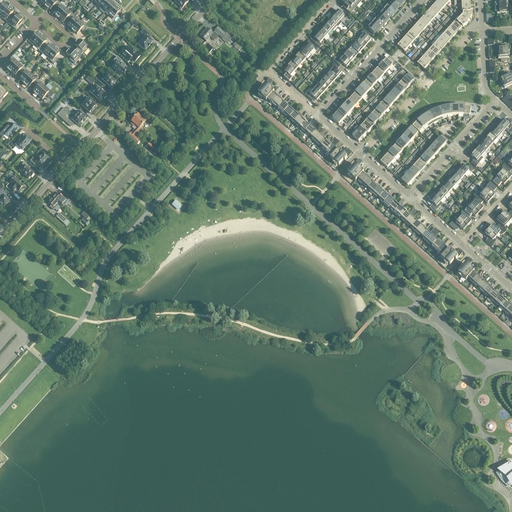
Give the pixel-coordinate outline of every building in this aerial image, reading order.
[(56,8),(60,3),(56,0),(50,0),(45,6),(44,7),(47,10),(48,9),(50,10),(54,6),(56,8)] [(100,9),(108,0),(107,0),(101,0),(96,6),(100,9)] [(105,12),(112,4),(108,0),(100,9),(100,10),(104,13),(105,12)] [(189,2),(186,0),(174,0),(174,1),(175,1),(174,2),(179,7),(179,8),(181,10),(182,9),(184,7),(185,8),(187,5),(186,5),(189,2)] [(350,14),(357,7),(348,0),(343,0),(343,1),(343,2),(346,6),(344,8),(343,6),(343,7),(350,14)] [(398,8),(390,0),(386,5),(395,13),(398,10),(397,9),(398,8)] [(446,5),(441,0),(438,0),(436,3),(443,9),(446,5)] [(59,18),(67,9),(60,3),(56,8),(58,10),(54,14),(56,16),(55,16),(58,19),(59,18)] [(443,9),(436,3),(432,7),(439,13),(443,9)] [(0,16),(0,17),(9,7),(8,8),(4,4),(0,8),(0,16)] [(116,8),(116,7),(112,4),(105,12),(109,15),(116,8)] [(395,13),(386,5),(382,9),(390,17),(391,15),(392,16),(395,13)] [(9,17),(13,12),(11,11),(12,10),(9,7),(0,17),(7,23),(11,18),(9,17)] [(113,19),(120,11),(116,7),(116,8),(109,15),(113,19)] [(439,13),(432,7),(428,11),(435,17),(439,13)] [(471,7),(462,7),(462,13),(463,13),(463,15),(470,19),(471,19),(473,16),(473,15),(472,12),(471,12),(471,7)] [(506,7),(495,8),(495,12),(497,12),(497,14),(499,14),(502,14),(502,15),(503,16),(504,16),(505,15),(505,14),(506,13),(506,9),(507,9),(506,7)] [(64,22),(67,18),(69,20),(73,15),(67,9),(59,18),(61,20),(60,21),(63,23),(64,22)] [(390,17),(382,9),(378,14),(387,22),(390,19),(389,18),(390,17)] [(332,13),(332,14),(340,21),(344,17),(346,18),(348,16),(344,12),(341,14),(338,11),(336,12),(335,11),(332,13)] [(435,17),(428,11),(425,16),(431,22),(435,17)] [(340,21),(332,14),(331,14),(330,17),(331,18),(330,20),(330,19),(330,20),(337,26),(338,27),(342,22),(340,21)] [(387,22),(378,14),(374,18),(382,26),(383,24),(384,25),(387,22)] [(72,30),(80,21),(73,15),(69,20),(71,22),(68,26),(67,27),(69,29),(70,28),(72,30)] [(456,21),(455,22),(461,28),(462,27),(463,28),(465,26),(469,23),(467,22),(470,19),(463,15),(459,19),(457,18),(455,20),(456,21)] [(23,19),(20,17),(19,17),(17,16),(13,20),(11,18),(7,23),(15,30),(15,31),(23,21),(22,20),(23,19)] [(431,22),(425,16),(421,20),(427,26),(431,22)] [(382,26),(374,18),(370,23),(379,31),(382,28),(381,27),(382,26)] [(337,26),(330,20),(329,20),(328,21),(327,20),(324,22),(324,23),(332,30),(333,31),(337,26)] [(427,26),(421,20),(417,24),(424,30),(427,26)] [(87,27),(80,21),(72,30),(71,31),(74,34),(75,33),(77,34),(81,30),(83,32),(87,27)] [(461,28),(455,22),(452,25),(458,31),(461,28)] [(332,30),(324,23),(323,23),(322,26),(323,27),(322,29),(322,28),(321,29),(328,34),(332,30)] [(379,31),(370,23),(365,27),(374,35),(375,33),(376,34),(379,31)] [(424,30),(417,24),(413,29),(420,34),(424,30)] [(458,31),(452,25),(449,29),(455,35),(458,31)] [(206,41),(210,37),(214,41),(219,35),(222,38),(222,39),(228,44),(230,42),(230,41),(231,39),(226,34),(225,34),(218,28),(213,34),(207,28),(200,36),(206,41)] [(328,34),(321,29),(320,30),(319,29),(316,31),(316,32),(324,39),(328,34)] [(420,34),(413,29),(409,33),(416,39),(420,34)] [(455,35),(449,29),(445,32),(452,38),(455,35)] [(364,34),(360,39),(367,45),(366,44),(367,43),(370,40),(371,41),(371,40),(367,36),(369,34),(364,30),(362,32),(364,34)] [(324,39),(316,32),(315,32),(314,35),(315,36),(313,38),(317,41),(315,44),(320,48),(322,45),(320,43),(324,39)] [(452,38),(445,32),(442,36),(449,42),(452,38)] [(41,37),(41,38),(42,37),(39,34),(38,35),(37,33),(33,38),(30,36),(26,40),(33,46),(41,37)] [(416,39),(409,33),(405,37),(412,43),(416,39)] [(449,42),(442,36),(439,39),(446,45),(449,42)] [(42,46),(46,42),(47,41),(44,39),(43,39),(41,38),(41,37),(33,46),(40,52),(44,48),(42,46)] [(146,37),(143,40),(142,39),(140,42),(140,43),(138,46),(144,52),(147,48),(148,49),(150,46),(149,46),(152,42),(146,37)] [(412,43),(405,37),(402,41),(408,47),(412,43)] [(360,39),(356,43),(363,49),(362,49),(363,47),(366,45),(367,45),(360,39)] [(446,45),(439,39),(436,43),(443,49),(446,45)] [(83,45),(78,40),(75,43),(76,44),(74,46),(78,50),(77,52),(82,56),(84,58),(86,56),(84,54),(89,48),(84,43),(83,45)] [(408,47),(402,41),(397,46),(398,46),(404,52),(408,47)] [(356,43),(352,48),(359,54),(358,53),(359,52),(362,49),(363,50),(363,49),(356,43)] [(443,49),(436,43),(433,46),(440,52),(443,49)] [(55,49),(54,49),(52,47),(53,46),(51,44),(50,45),(46,50),(44,48),(40,52),(47,58),(55,49)] [(303,46),(302,47),(310,54),(314,50),(316,52),(319,49),(314,45),(312,47),(308,44),(307,45),(306,45),(303,46)] [(497,47),(498,53),(508,53),(508,47),(506,47),(506,44),(500,44),(500,47),(497,47)] [(440,52),(433,46),(430,50),(437,56),(440,52)] [(134,63),(140,56),(130,47),(126,51),(124,49),(119,54),(128,62),(128,61),(130,58),(134,63)] [(310,54),(302,47),(300,51),(301,52),(300,53),(306,59),(308,60),(312,56),(310,54)] [(55,58),(59,54),(58,52),(58,51),(55,48),(54,49),(55,49),(47,58),(53,64),(57,60),(55,58)] [(352,48),(348,52),(355,58),(354,57),(355,56),(358,54),(359,54),(352,48)] [(71,50),(69,52),(68,51),(65,54),(70,58),(69,60),(74,64),(82,56),(77,52),(75,54),(71,50)] [(437,56),(430,50),(427,53),(434,59),(437,56)] [(344,57),(350,63),(351,63),(350,62),(351,60),(354,58),(355,59),(355,58),(348,52),(344,57)] [(306,59),(300,53),(299,54),(298,54),(295,55),(294,56),(302,63),(306,59)] [(434,59),(427,53),(424,57),(430,62),(434,59)] [(508,53),(498,53),(498,59),(501,59),(501,62),(507,62),(507,59),(509,59),(508,53)] [(302,63),(294,56),(292,60),(293,60),(292,62),(298,68),(302,63)] [(11,72),(19,63),(12,57),(8,61),(10,63),(6,68),(7,69),(7,70),(10,73),(11,72)] [(122,61),(117,57),(114,60),(118,63),(113,69),(116,72),(115,73),(115,74),(116,74),(117,75),(118,75),(119,75),(120,75),(121,75),(122,75),(123,74),(124,75),(125,74),(125,73),(127,71),(124,68),(125,68),(122,65),(121,66),(119,64),(121,61),(122,62),(122,61)] [(337,59),(335,62),(340,66),(342,64),(347,68),(347,67),(346,66),(348,65),(350,63),(344,57),(340,61),(337,59)] [(430,62),(424,57),(421,60),(427,66),(430,62)] [(386,59),(382,63),(389,69),(393,65),(386,59)] [(427,66),(421,60),(417,64),(418,64),(424,70),(427,66)] [(298,68),(292,62),(291,63),(290,62),(286,64),(286,65),(294,72),(298,68)] [(21,73),(25,69),(19,63),(11,72),(15,76),(19,71),(21,73)] [(334,67),(330,72),(337,78),(336,77),(338,76),(341,74),(337,70),(339,67),(334,63),(332,65),(334,67)] [(389,69),(382,63),(378,67),(385,73),(389,69)] [(294,72),(286,65),(284,68),(285,69),(284,71),(287,74),(285,77),(290,81),(292,78),(290,77),(294,72)] [(385,73),(378,67),(374,72),(381,77),(385,73)] [(24,84),(32,75),(25,69),(21,73),(23,75),(19,80),(20,80),(24,84)] [(330,72),(326,76),(333,83),(333,82),(332,82),(334,80),(336,78),(337,78),(330,72)] [(381,77),(374,72),(371,76),(377,82),(381,77)] [(499,79),(502,84),(511,79),(509,74),(507,75),(506,72),(500,75),(501,77),(499,79)] [(333,83),(326,76),(324,74),(320,79),(322,81),(329,87),(328,86),(330,85),(332,83),(333,83)] [(35,85),(39,81),(32,75),(24,84),(23,84),(26,87),(27,86),(29,88),(33,83),(35,85)] [(115,83),(107,75),(102,81),(100,79),(98,81),(102,85),(104,83),(110,88),(111,87),(112,88),(114,86),(113,85),(115,83)] [(377,82),(371,76),(367,80),(373,86),(377,82)] [(406,76),(402,81),(409,87),(412,83),(413,83),(406,76)] [(268,80),(264,85),(262,87),(263,88),(258,93),(261,96),(266,101),(274,92),(269,87),(271,84),(272,83),(272,82),(272,81),(270,79),(269,79),(269,80),(268,80)] [(511,80),(511,79),(502,84),(504,89),(507,88),(508,91),(511,88),(511,80)] [(373,86),(367,80),(363,84),(370,90),(373,86)] [(37,96),(45,87),(39,81),(35,85),(37,87),(33,92),(34,93),(34,94),(37,97),(38,96),(37,96)] [(322,81),(318,85),(325,92),(325,91),(324,91),(326,89),(328,87),(329,87),(322,81)] [(402,81),(398,85),(405,91),(409,87),(402,81)] [(370,90),(363,84),(359,89),(366,95),(370,90)] [(318,85),(314,90),(321,96),(320,95),(322,94),(325,91),(325,92),(318,85)] [(405,91),(398,85),(394,89),(401,95),(405,91)] [(105,95),(95,86),(90,93),(93,96),(93,97),(95,99),(96,98),(99,101),(100,100),(100,101),(103,98),(102,98),(105,95)] [(49,99),(53,94),(45,87),(37,96),(38,96),(42,100),(46,95),(49,99)] [(366,95),(359,89),(355,93),(362,99),(366,95)] [(394,89),(390,94),(397,100),(401,95),(394,89)] [(318,98),(321,96),(314,90),(310,94),(308,92),(305,95),(310,99),(312,97),(317,101),(317,100),(318,98)] [(274,92),(266,101),(265,101),(268,104),(269,103),(268,102),(269,101),(272,104),(279,96),(277,94),(276,96),(273,93),(274,92)] [(362,99),(355,93),(352,97),(358,103),(362,99)] [(390,94),(387,98),(393,104),(397,100),(390,94)] [(510,107),(511,104),(511,97),(508,94),(503,99),(510,107)] [(282,99),(279,96),(272,104),(276,107),(275,108),(274,108),(273,108),(276,111),(283,103),(281,100),(282,99)] [(358,103),(352,97),(348,101),(354,107),(358,103)] [(387,98),(383,102),(389,108),(393,104),(387,98)] [(94,105),(95,104),(92,102),(92,103),(88,99),(86,101),(85,101),(84,101),(83,102),(83,103),(83,104),(81,106),(89,113),(91,111),(92,111),(94,109),(93,108),(95,106),(94,105)] [(354,107),(348,101),(344,106),(351,112),(354,107)] [(383,102),(379,106),(386,112),(389,108),(383,102)] [(286,105),(283,103),(276,111),(279,114),(280,113),(279,112),(280,111),(283,114),(290,106),(288,104),(286,105)] [(293,108),(290,106),(283,114),(287,117),(286,118),(285,117),(284,118),(287,120),(294,112),(291,110),(293,108)] [(351,112),(344,106),(340,110),(347,116),(351,112)] [(386,112),(379,106),(375,111),(382,117),(386,112)] [(445,107),(439,109),(442,117),(447,116),(445,107)] [(85,118),(77,111),(72,116),(64,109),(58,115),(71,127),(74,123),(78,126),(80,123),(81,123),(82,121),(85,118)] [(442,117),(439,109),(433,111),(437,119),(442,117)] [(347,116),(340,110),(336,114),(343,120),(347,116)] [(375,111),(371,115),(378,121),(382,117),(375,111)] [(437,119),(433,111),(427,114),(433,123),(438,121),(437,119)] [(297,115),(294,112),(287,120),(290,123),(291,122),(290,122),(291,121),(294,123),(301,116),(298,114),(297,115)] [(343,120),(336,114),(332,119),(333,119),(339,125),(343,120)] [(433,123),(427,114),(422,117),(427,125),(428,126),(433,123)] [(138,115),(131,122),(132,123),(131,124),(133,127),(132,128),(135,130),(134,131),(137,134),(143,126),(143,125),(144,126),(147,123),(138,115)] [(371,115),(368,119),(374,125),(378,121),(371,115)] [(303,118),(301,116),(294,123),(297,127),(296,128),(296,127),(295,128),(298,130),(305,122),(302,120),(303,118)] [(427,125),(422,117),(417,121),(423,128),(427,125)] [(368,119),(364,123),(370,129),(374,125),(368,119)] [(498,122),(497,123),(505,130),(507,132),(511,126),(511,123),(509,120),(507,123),(503,120),(502,121),(501,120),(498,122)] [(423,128),(417,121),(412,126),(419,132),(423,128)] [(308,125),(305,122),(298,130),(300,133),(301,132),(300,131),(301,130),(305,133),(312,125),(309,123),(308,125)] [(364,123),(360,128),(367,134),(370,129),(364,123)] [(505,130),(497,123),(496,124),(495,126),(496,127),(495,129),(501,134),(505,130)] [(5,125),(0,130),(0,135),(2,138),(5,135),(9,138),(17,129),(11,124),(8,127),(5,125)] [(314,128),(312,125),(305,133),(308,136),(307,137),(306,136),(305,137),(308,140),(316,132),(313,129),(314,128)] [(367,134),(360,128),(358,126),(354,130),(356,132),(363,138),(367,134)] [(418,133),(411,127),(407,132),(414,138),(418,133)] [(325,136),(329,132),(324,128),(320,132),(325,136)] [(501,134),(495,129),(494,130),(493,129),(490,131),(489,132),(497,139),(501,134)] [(318,134),(316,132),(308,140),(311,142),(312,142),(311,141),(312,140),(315,143),(322,135),(320,133),(318,134)] [(356,132),(352,136),(352,137),(359,142),(363,138),(356,132)] [(414,138),(407,132),(404,136),(410,142),(414,138)] [(497,139),(489,132),(489,133),(487,135),(488,136),(487,138),(493,143),(497,139)] [(325,137),(322,135),(315,143),(319,146),(318,147),(317,146),(316,147),(319,149),(326,141),(324,139),(325,137)] [(442,135),(440,137),(436,142),(442,148),(446,143),(445,142),(448,140),(442,135)] [(410,142),(404,136),(400,140),(406,146),(410,142)] [(30,141),(29,140),(30,140),(27,137),(26,138),(25,137),(20,142),(19,142),(18,143),(15,140),(11,145),(14,148),(16,146),(18,148),(17,148),(20,151),(20,150),(22,151),(30,141)] [(493,143),(487,138),(486,139),(485,138),(482,140),(481,140),(489,148),(493,143)] [(406,146),(400,140),(396,145),(403,151),(406,146)] [(489,148),(481,140),(480,141),(479,144),(480,145),(479,147),(485,152),(489,148)] [(329,144),(326,141),(319,149),(322,152),(323,151),(322,150),(323,149),(326,152),(333,145),(331,142),(329,144)] [(442,148),(436,142),(432,146),(439,152),(442,148)] [(154,155),(158,151),(150,143),(146,147),(154,155)] [(336,147),(333,145),(326,152),(329,155),(328,156),(328,155),(327,156),(330,159),(338,149),(337,151),(334,148),(336,147)] [(403,151),(396,145),(392,149),(399,155),(403,151)] [(439,152),(432,146),(428,150),(435,156),(439,152)] [(485,152),(479,147),(477,148),(477,147),(474,149),(473,150),(481,157),(485,152)] [(44,155),(43,154),(45,152),(43,149),(38,155),(40,157),(38,159),(34,156),(29,161),(35,166),(37,164),(40,167),(45,162),(46,162),(49,160),(48,159),(48,158),(48,157),(45,154),(44,155)] [(344,154),(338,149),(330,159),(335,163),(336,163),(339,165),(344,160),(345,161),(351,154),(351,153),(351,152),(349,150),(348,150),(348,151),(347,151),(344,154)] [(399,155),(392,149),(388,153),(395,159),(399,155)] [(435,156),(428,150),(424,154),(431,160),(435,156)] [(481,157),(473,150),(472,150),(471,153),(472,154),(471,156),(474,159),(472,161),(477,166),(483,159),(481,157)] [(502,151),(493,161),(497,165),(506,154),(502,151)] [(395,159),(388,153),(385,157),(391,163),(395,159)] [(424,154),(420,159),(427,165),(431,160),(424,154)] [(391,163),(385,157),(380,162),(381,162),(387,168),(391,163)] [(420,159),(417,163),(423,169),(427,165),(420,159)] [(357,160),(353,165),(351,167),(352,168),(348,173),(351,176),(350,177),(355,181),(364,172),(358,167),(361,163),(361,162),(361,161),(360,160),(359,160),(358,160),(357,160)] [(504,164),(503,164),(509,170),(511,168),(511,160),(510,163),(508,161),(504,164)] [(34,175),(26,168),(28,166),(24,162),(20,166),(22,168),(20,171),(21,173),(20,173),(23,176),(24,175),(28,179),(30,177),(31,178),(34,175)] [(417,163),(413,167),(419,173),(423,169),(417,163)] [(509,170),(503,164),(503,165),(501,169),(502,171),(500,174),(508,181),(511,176),(507,172),(509,170)] [(460,166),(457,167),(457,168),(465,175),(469,171),(471,173),(473,170),(474,168),(473,167),(472,169),(468,166),(466,168),(463,165),(461,167),(460,166)] [(413,167),(409,172),(416,178),(419,173),(413,167)] [(465,175),(457,168),(456,169),(455,172),(456,173),(454,174),(461,180),(465,175)] [(364,172),(355,181),(358,184),(359,183),(358,183),(359,182),(362,184),(369,177),(366,174),(365,176),(362,174),(364,172)] [(416,178),(409,172),(405,176),(412,182),(416,178)] [(461,180),(454,174),(453,176),(452,175),(449,176),(449,177),(457,184),(461,180)] [(504,185),(508,181),(500,174),(497,176),(496,175),(491,178),(497,183),(499,181),(504,185)] [(408,186),(412,182),(405,176),(401,180),(408,186)] [(371,179),(369,177),(362,184),(365,187),(364,189),(364,188),(363,189),(366,191),(373,183),(370,181),(371,179)] [(457,184),(449,177),(448,178),(447,181),(448,182),(446,183),(453,189),(457,184)] [(20,191),(23,188),(22,187),(23,186),(18,182),(19,181),(16,178),(15,179),(14,178),(9,184),(11,186),(8,189),(13,194),(17,189),(19,191),(20,191)] [(486,189),(483,192),(491,199),(495,195),(491,191),(494,186),(488,181),(486,183),(484,188),(486,189)] [(376,186),(373,183),(366,191),(369,194),(369,193),(369,192),(369,191),(373,194),(380,186),(377,184),(376,186)] [(453,189),(446,183),(445,184),(444,184),(441,185),(440,186),(449,193),(453,189)] [(382,189),(380,186),(373,194),(376,197),(375,198),(374,197),(374,198),(376,201),(384,193),(381,190),(382,189)] [(449,193),(440,186),(440,187),(439,190),(440,190),(438,192),(445,198),(449,193)] [(4,208),(10,201),(5,196),(7,194),(1,189),(0,190),(0,197),(0,198),(0,205),(1,206),(1,205),(4,208)] [(445,198),(438,192),(437,193),(436,192),(433,194),(432,195),(441,202),(445,198)] [(475,196),(474,196),(480,202),(483,199),(487,204),(491,199),(483,192),(481,195),(479,193),(475,196)] [(386,195),(384,193),(376,201),(379,203),(380,203),(379,202),(380,201),(384,204),(390,196),(388,194),(386,195)] [(54,195),(51,199),(57,205),(59,207),(63,203),(54,195)] [(441,202),(432,195),(432,196),(431,199),(432,199),(430,201),(434,204),(432,207),(436,211),(439,208),(437,207),(441,202)] [(393,198),(390,196),(384,204),(387,207),(386,208),(385,207),(384,208),(387,210),(394,202),(392,200),(393,198)] [(480,202),(474,196),(472,201),(474,203),(471,206),(479,213),(483,208),(479,204),(480,202)] [(57,205),(51,199),(47,203),(51,206),(49,207),(53,211),(57,206),(57,205)] [(172,205),(178,211),(183,206),(177,200),(172,205)] [(397,205),(394,202),(387,210),(390,213),(391,212),(390,211),(391,210),(394,213),(401,206),(399,203),(397,205)] [(404,208),(401,206),(394,213),(397,216),(397,217),(396,217),(395,217),(398,220),(405,212),(402,209),(404,208)] [(467,207),(463,210),(469,215),(471,213),(475,217),(479,213),(471,206),(469,208),(467,207)] [(415,217),(419,212),(414,208),(410,212),(415,217)] [(469,215),(463,210),(460,215),(462,216),(460,219),(467,226),(471,222),(467,217),(469,215)] [(505,211),(501,216),(508,223),(511,220),(511,221),(511,214),(511,213),(509,216),(505,211)] [(408,214),(405,212),(398,220),(401,223),(402,222),(401,221),(402,220),(405,223),(412,215),(409,213),(408,214)] [(56,217),(63,224),(66,220),(59,214),(56,217)] [(414,218),(412,215),(405,223),(408,226),(407,227),(406,226),(406,227),(409,230),(416,222),(413,219),(414,218)] [(508,223),(501,216),(497,220),(501,224),(499,227),(505,232),(506,232),(508,227),(506,226),(508,223)] [(451,223),(449,225),(455,230),(459,226),(463,230),(467,226),(460,219),(457,222),(455,220),(451,223)] [(419,224),(416,222),(409,230),(411,232),(412,231),(411,231),(412,230),(416,233),(423,225),(420,223),(419,224)] [(425,227),(423,225),(416,233),(419,236),(418,237),(417,236),(416,237),(419,239),(427,231),(424,229),(425,227)] [(493,225),(489,229),(496,236),(499,234),(501,235),(505,232),(499,227),(497,229),(493,225)] [(431,232),(436,236),(440,232),(435,227),(431,232)] [(496,236),(489,229),(485,234),(489,238),(485,242),(492,248),(493,245),(496,241),(494,239),(496,236)] [(429,234),(427,231),(419,239),(422,242),(423,241),(422,240),(423,239),(426,242),(433,235),(431,232),(429,234)] [(436,237),(433,235),(426,242),(430,245),(429,246),(428,245),(427,246),(430,249),(437,241),(434,238),(436,237)] [(440,243),(437,241),(430,249),(433,251),(434,251),(433,250),(434,249),(437,252),(444,244),(441,242),(440,243)] [(447,246),(444,244),(437,252),(440,255),(439,256),(439,255),(438,256),(441,259),(441,258),(450,249),(449,249),(448,250),(445,248),(447,246)] [(455,254),(450,249),(441,258),(446,263),(446,262),(450,265),(454,260),(456,261),(462,254),(462,253),(462,252),(462,251),(460,250),(459,250),(458,251),(455,254)] [(461,276),(466,280),(474,271),(468,266),(471,263),(472,262),(472,261),(472,260),(470,259),(469,259),(468,259),(468,260),(462,266),(463,267),(458,273),(461,275),(461,276)] [(474,271),(466,280),(465,281),(468,283),(469,282),(468,282),(469,281),(472,284),(479,276),(477,274),(476,275),(473,273),(474,271)] [(482,278),(479,276),(472,284),(476,287),(475,288),(474,287),(473,288),(476,290),(483,282),(481,280),(482,278)] [(486,285),(483,282),(476,290),(479,293),(480,292),(479,291),(480,290),(483,293),(490,285),(488,283),(486,285)] [(493,288),(490,285),(483,293),(486,296),(486,297),(485,296),(484,297),(487,300),(494,292),(491,289),(493,288)] [(497,294),(494,292),(487,300),(490,302),(490,301),(491,300),(494,303),(501,295),(498,293),(497,294)] [(503,297),(501,295),(494,303),(497,306),(496,307),(495,306),(495,307),(498,310),(505,301),(502,299),(503,297)] [(508,304),(505,301),(498,310),(500,312),(501,311),(500,310),(501,309),(505,313),(511,305),(509,302),(508,304)] [(508,477),(511,483),(511,464),(511,463),(511,462),(507,465),(508,466),(501,470),(506,475),(508,477)]
